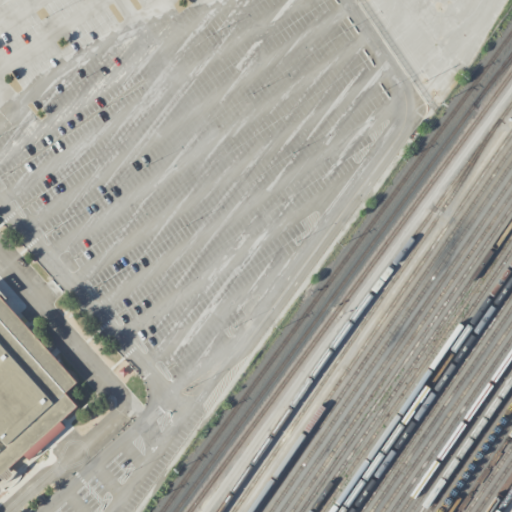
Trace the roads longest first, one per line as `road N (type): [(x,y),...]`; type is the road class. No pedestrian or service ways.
road 1 (residential): [(345,0),(400,83),(398,128),(237,354),(181,408)]
road 2 (residential): [(0,200),(181,408)]
road 3 (residential): [(13,511),(126,411)]
road 4 (residential): [(498,0),(431,105)]
